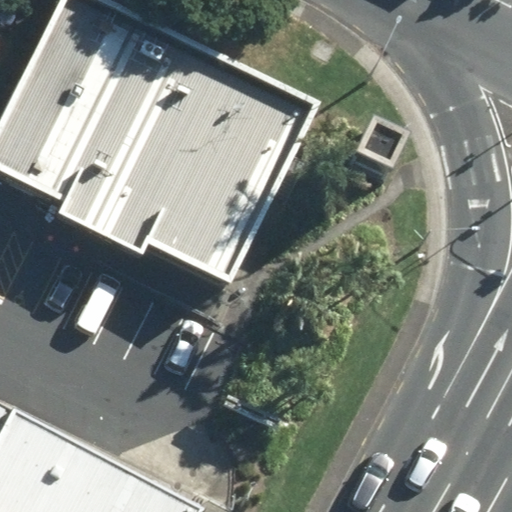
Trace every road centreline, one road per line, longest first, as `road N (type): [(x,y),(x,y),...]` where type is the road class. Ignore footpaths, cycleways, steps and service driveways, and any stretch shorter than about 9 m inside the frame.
road 1 (primary): [(440,511),(466,366),(481,183),(459,103),(395,0)]
road 2 (primary): [(456,511),(511,401)]
